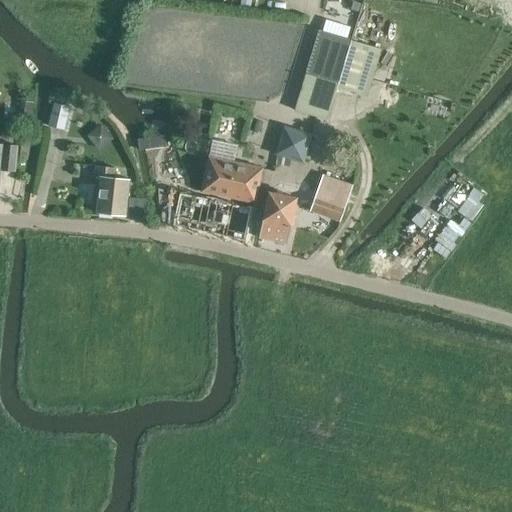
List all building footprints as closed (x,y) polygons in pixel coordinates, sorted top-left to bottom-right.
[(307,72),(296,109),(311,114),(327,120),(337,89),(351,40),(319,31),(307,72)] [(351,40),(337,89),(361,96),(375,48),(351,40)] [(65,130),(71,106),(55,103),(49,127),(65,130)] [(99,148),(116,138),(107,122),(90,132),(99,148)] [(304,161),(311,135),(286,128),(279,154),(304,161)] [(15,172),(17,146),(0,144),(0,183),(1,170),(15,172)] [(256,203),(263,168),(210,157),(202,192),(256,203)] [(444,164),(419,198),(432,207),(457,172),(444,164)] [(126,216),(130,179),(115,178),(116,168),(97,166),(96,176),(101,177),(97,213),(126,216)] [(348,209),(355,190),(325,179),(316,201),(312,213),(342,225),(348,210),(348,209)] [(288,243),(293,216),(297,197),(270,192),(260,238),(288,243)] [(196,194),(190,222),(249,234),(254,206),(196,194)] [(144,218),(147,200),(131,198),(129,216),(144,218)]
